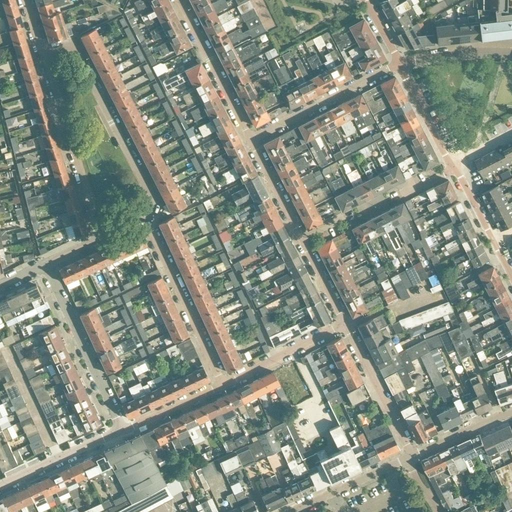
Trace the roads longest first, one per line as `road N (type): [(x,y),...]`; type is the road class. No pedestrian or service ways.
road 1 (residential): [(147,220),(152,197),(75,50),(45,54)]
road 2 (residential): [(45,54),(101,239)]
road 3 (unclassified): [(123,431),(44,265)]
road 4 (residential): [(221,385),(147,220)]
road 5 (residential): [(251,138),(399,62)]
road 6 (residential): [(179,0),(251,138)]
road 7 (residential): [(345,324),(409,458)]
road 8 (residential): [(345,324),(221,385)]
road 9 (residential): [(0,488),(123,431)]
road 10 (residential): [(292,511),(409,458)]
